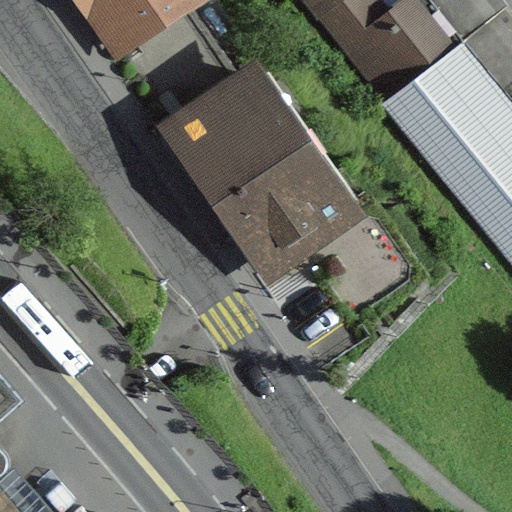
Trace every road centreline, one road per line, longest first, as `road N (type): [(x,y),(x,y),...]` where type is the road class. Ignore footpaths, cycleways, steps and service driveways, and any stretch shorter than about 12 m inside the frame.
road 1 (residential): [(0,3),(220,325),(370,511)]
road 2 (residential): [(183,511),(0,298)]
